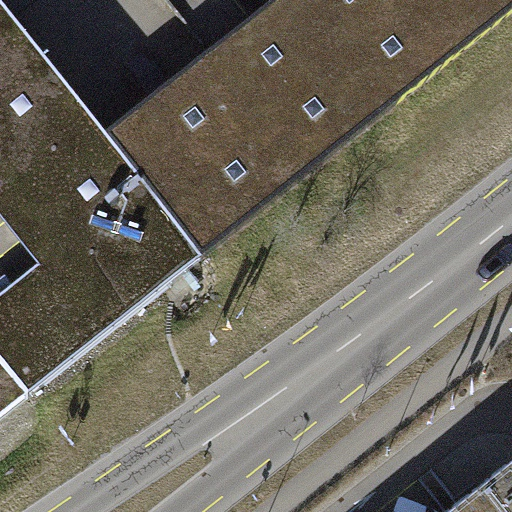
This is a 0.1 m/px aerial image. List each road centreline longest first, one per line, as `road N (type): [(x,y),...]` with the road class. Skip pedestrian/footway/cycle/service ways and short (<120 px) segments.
road 1 (secondary): [(366,334),(195,435),(86,511)]
road 2 (secondary): [(194,511),(233,481),(366,334)]
road 3 (secondary): [(511,220),(366,334)]
